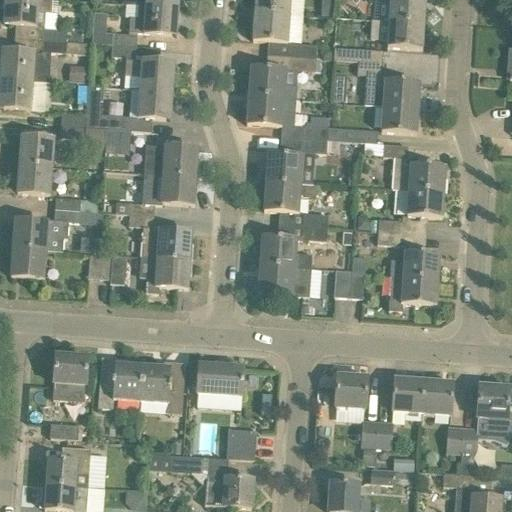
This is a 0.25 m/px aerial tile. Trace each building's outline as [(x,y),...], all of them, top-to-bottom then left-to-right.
[(37,29),(43,30),(45,30),(46,17),(51,17),(52,1),(39,0),(33,0),(5,0),(5,16),(10,16),(9,28),(15,28),(16,28),(37,29)] [(146,0),(146,8),(179,10),(179,0),(146,0)] [(256,2),(255,16),(290,18),(291,4),(289,4),(289,0),(257,0),(257,2),(256,2)] [(391,0),(390,24),(424,27),(426,1),(419,1),(419,0),(391,0)] [(333,19),(334,7),(322,6),(321,18),(333,19)] [(112,47),(112,48),(137,50),(138,37),(172,39),(176,39),(177,28),(179,10),(146,8),(146,9),(139,8),(138,22),(131,21),(129,38),(113,37),(113,38),(112,47)] [(253,43),(253,44),(268,45),(288,47),(290,18),(255,16),(254,29),(255,30),(254,43),(253,43)] [(424,27),(390,24),(390,25),(372,24),(370,42),(388,44),(388,51),(422,53),(424,27)] [(43,43),(67,46),(68,34),(43,32),(43,43)] [(1,66),(0,83),(34,85),(49,86),(51,56),(90,59),(91,47),(78,46),(67,46),(43,43),(42,57),(7,55),(7,66),(1,66)] [(288,47),(287,61),(317,63),(317,62),(318,49),(288,47)] [(124,90),(140,91),(140,93),(173,96),(174,78),(169,78),(170,66),(160,66),(136,64),(137,51),(137,50),(112,48),(111,60),(126,61),(124,90)] [(384,55),(359,53),(359,66),(383,67),(384,55)] [(317,63),(287,61),(286,73),(287,73),(319,75),(320,63),(317,62),(317,63)] [(358,78),(367,79),(366,91),(385,92),(386,84),(386,80),(382,80),(383,67),(359,66),(358,76),(358,78)] [(87,69),(70,68),(69,85),(86,86),(87,69)] [(296,104),(297,89),(285,88),(287,73),(286,73),(267,72),(266,72),(251,71),(251,72),(252,72),(251,86),(250,86),(249,101),(296,104)] [(0,100),(4,101),(3,112),(32,113),(34,85),(22,85),(0,83),(0,87),(0,100)] [(384,110),(418,112),(420,86),(386,84),(385,92),(366,91),(365,91),(364,109),(384,110)] [(171,112),(173,96),(140,93),(138,121),(166,123),(170,123),(171,112)] [(346,94),(334,94),(333,104),(346,104),(346,94)] [(247,127),(247,128),(282,131),(282,128),(295,129),(296,104),(249,101),(248,113),(249,113),(248,127),(247,127)] [(131,135),(132,121),(102,119),(102,104),(87,103),(87,119),(86,119),(85,132),(106,133),(131,135)] [(418,112),(384,110),(382,136),(416,138),(418,112)] [(61,130),(85,132),(86,119),(62,118),(61,130)] [(305,130),(304,143),(327,144),(328,132),(329,124),(317,123),(317,126),(306,125),(305,130)] [(85,132),(61,130),(61,141),(85,143),(85,144),(94,145),(94,152),(105,153),(106,145),(106,133),(85,132)] [(327,144),(333,145),(365,147),(364,159),(376,160),(378,135),(328,132),(327,144)] [(106,145),(130,146),(131,135),(106,133),(106,145)] [(54,143),(21,140),(21,153),(22,153),(21,169),(52,171),(54,143)] [(304,143),(304,156),(326,157),(327,155),(332,156),(333,145),(304,143)] [(395,162),(393,192),(444,196),(446,170),(406,168),(408,150),(388,149),(384,149),(383,161),(395,162)] [(163,179),(195,181),(196,165),(197,165),(198,153),(165,150),(165,151),(163,178),(163,179)] [(301,188),(303,160),(280,158),(268,158),(266,186),(301,188)] [(21,169),(19,184),(18,184),(17,197),(50,199),(52,171),(21,169)] [(195,197),(194,197),(195,181),(163,179),(145,177),(142,208),(155,208),(161,209),(161,206),(194,209),(195,197)] [(264,215),(280,216),(299,217),(300,202),(316,204),(317,190),(301,188),(266,186),(264,215)] [(444,196),(393,192),(392,193),(409,194),(407,220),(442,222),(444,196)] [(55,213),(80,214),(81,203),(56,201),(55,213)] [(115,217),(130,218),(154,220),(155,208),(142,208),(116,206),(115,216),(115,217)] [(80,214),(55,213),(54,226),(79,227),(80,223),(85,224),(86,215),(80,214)] [(103,216),(91,215),(91,226),(102,227),(103,216)] [(328,219),(303,217),(302,230),(327,232),(328,219)] [(148,261),(189,264),(190,249),(191,249),(192,236),(160,234),(160,232),(153,231),(154,220),(130,218),(129,230),(143,231),(141,261),(148,261)] [(357,232),(370,233),(370,226),(365,220),(358,220),(357,232)] [(402,225),(379,223),(378,236),(401,237),(402,225)] [(14,252),(46,254),(48,226),(15,224),(14,236),(15,237),(14,252)] [(302,230),(302,243),(326,245),(327,232),(302,230)] [(352,248),(352,236),(343,235),(342,248),(352,248)] [(378,236),(377,248),(400,250),(401,237),(378,236)] [(296,258),(298,243),(278,241),(262,241),(262,242),(263,242),(262,255),(261,256),(260,269),(311,273),(312,260),(296,258)] [(46,254),(14,252),(13,268),(12,268),(11,280),(44,283),(46,254)] [(440,258),(426,257),(404,256),(403,282),(438,284),(440,258)] [(100,283),(101,258),(90,257),(88,282),(100,283)] [(126,260),(113,259),(101,258),(100,283),(111,284),(111,287),(124,288),(126,260)] [(189,264),(148,261),(147,282),(146,297),(159,298),(159,291),(188,293),(189,280),(188,280),(189,264)] [(258,298),(309,301),(311,273),(260,269),(258,298)] [(351,278),(338,277),(337,301),(349,302),(351,278)] [(351,278),(349,302),(362,303),(364,279),(351,278)] [(391,281),(389,315),(402,316),(402,308),(436,310),(438,284),(403,282),(391,281)] [(88,361),(67,359),(67,362),(57,361),(57,359),(56,358),(53,404),(85,406),(88,361)] [(141,405),(143,370),(122,368),(121,363),(102,361),(99,412),(114,413),(115,403),(141,405)] [(185,367),(166,366),(164,371),(143,370),(141,405),(167,407),(167,417),(182,418),(185,367)] [(244,371),(199,368),(197,397),(242,400),(244,371)] [(367,381),(366,380),(366,381),(339,379),(338,378),(335,411),(351,412),(363,413),(366,413),(367,381)] [(395,382),(392,415),(409,416),(422,417),(424,385),(396,383),(395,382)] [(453,387),(452,387),(424,385),(422,417),(451,419),(453,387)] [(474,479),(475,445),(494,446),(504,450),(511,432),(511,424),(507,424),(510,391),(508,391),(508,392),(481,390),(481,389),(480,389),(478,421),(479,421),(478,433),(463,432),(461,459),(460,478),(460,479),(474,479)] [(272,398),(262,397),(261,418),(272,418),(272,398)] [(362,452),(363,452),(376,453),(378,425),(364,424),(362,452)] [(394,426),(378,425),(376,453),(392,454),(394,426)] [(79,430),(71,429),(51,428),(50,442),(70,444),(78,444),(79,430)] [(463,432),(448,431),(446,458),(461,459),(463,432)] [(256,435),(236,434),(229,433),(227,462),(235,463),(254,464),(256,435)] [(172,446),(171,457),(181,457),(181,447),(172,446)] [(46,488),(81,491),(82,490),(88,491),(90,453),(63,451),(62,463),(48,462),(46,488)] [(374,470),(376,453),(363,452),(362,469),(374,470)] [(385,463),(388,460),(389,456),(385,454),(381,453),(379,455),(378,459),(381,462),(385,463)] [(149,474),(170,476),(171,459),(150,458),(149,474)] [(171,459),(170,476),(203,478),(204,462),(171,459)] [(500,480),(511,480),(511,468),(501,467),(500,480)] [(396,474),(371,473),(370,487),(395,489),(396,474)] [(501,511),(502,502),(490,501),(492,481),(474,480),(474,479),(460,479),(460,478),(444,477),(443,490),(458,491),(456,511),(501,511)] [(251,511),(253,483),(227,482),(206,480),(206,492),(204,508),(222,510),(222,511),(234,511),(251,511)] [(369,511),(370,503),(358,502),(359,487),(331,486),(331,487),(329,511),(369,511)] [(85,511),(86,504),(81,504),(81,491),(46,488),(44,511),(85,511)]
